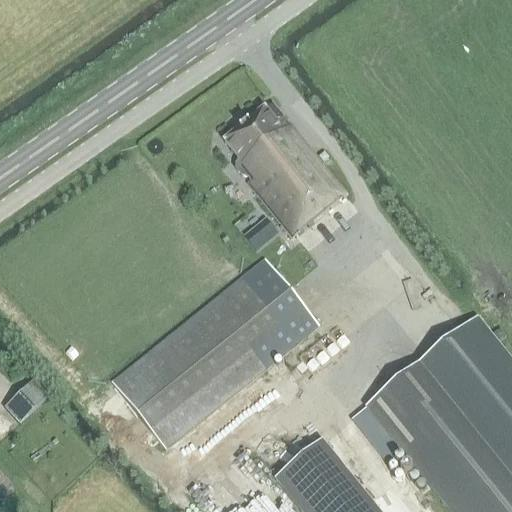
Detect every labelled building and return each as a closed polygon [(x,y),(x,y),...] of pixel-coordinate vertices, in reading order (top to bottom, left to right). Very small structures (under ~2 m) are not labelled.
[(292,241),(346,198),(282,120),(276,125),(265,111),(224,144),(239,163),(236,166),(235,171),(241,179),(242,179),(247,179),(251,184),(247,186),(292,241)] [(245,241),(255,255),(264,248),(253,235),(245,241)] [(254,271),(112,386),(165,452),(318,329),(291,296),(290,297),(269,270),(259,278),(254,271)] [(448,511),(511,511),(511,498),(412,374),(366,411),(448,511)] [(12,400),(2,409),(17,426),(27,416),(12,400)]
